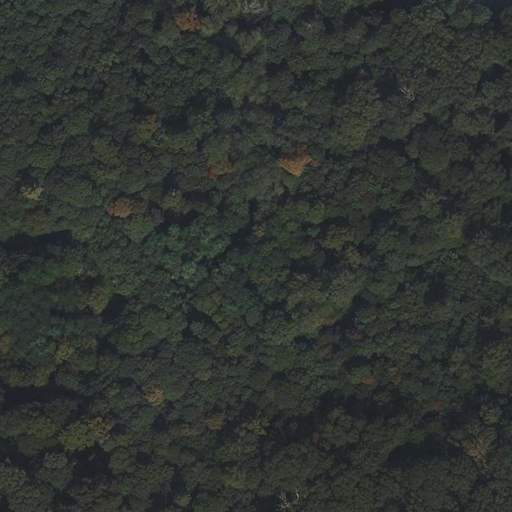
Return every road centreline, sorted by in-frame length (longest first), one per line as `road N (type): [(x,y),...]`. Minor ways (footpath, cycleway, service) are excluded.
road 1 (track): [(120,280),(174,281),(267,251),(266,240),(293,220),(285,191),(511,75)]
road 2 (track): [(58,511),(348,366)]
road 3 (track): [(91,240),(176,108),(223,0)]
road 4 (track): [(223,3),(0,115)]
road 5 (track): [(374,352),(390,343),(305,180)]
